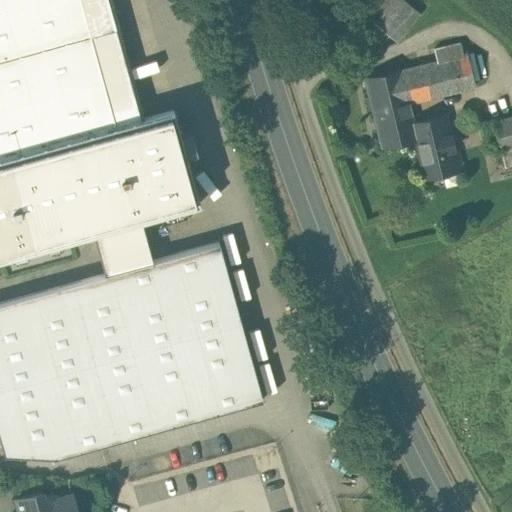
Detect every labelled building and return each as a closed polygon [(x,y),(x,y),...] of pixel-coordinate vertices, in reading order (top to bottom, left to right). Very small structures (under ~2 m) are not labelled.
[(0,0),(0,159),(116,128),(115,127),(90,34),(80,0),(0,0)] [(115,27),(107,0),(80,0),(90,34),(115,27)] [(419,13),(403,0),(380,0),(367,17),(374,23),(388,34),(396,41),(419,13)] [(388,34),(374,23),(367,32),(380,44),(388,34)] [(140,120),(115,27),(90,34),(115,127),(140,120)] [(436,61),(364,78),(372,111),(409,102),(440,95),(440,94),(474,86),(467,54),(463,55),(460,43),(433,49),(436,61)] [(409,102),(372,111),(381,146),(415,138),(416,138),(417,138),(413,123),(409,102)] [(116,128),(0,159),(0,259),(98,232),(141,220),(199,204),(173,111),(140,120),(115,127),(116,128)] [(445,115),(413,123),(417,138),(416,138),(417,144),(450,136),(449,134),(445,115)] [(511,116),(493,121),(498,142),(500,148),(501,148),(505,165),(511,162),(511,116)] [(498,142),(493,121),(482,124),(488,144),(498,142)] [(450,136),(417,144),(416,138),(415,138),(424,177),(456,170),(451,150),(454,149),(450,134),(449,134),(450,136)] [(141,220),(98,232),(109,273),(0,303),(0,442),(3,455),(55,458),(262,400),(218,242),(152,261),(141,220)] [(18,511),(73,511),(76,511),(71,495),(54,499),(53,494),(42,497),(40,492),(15,499),(18,511)]
